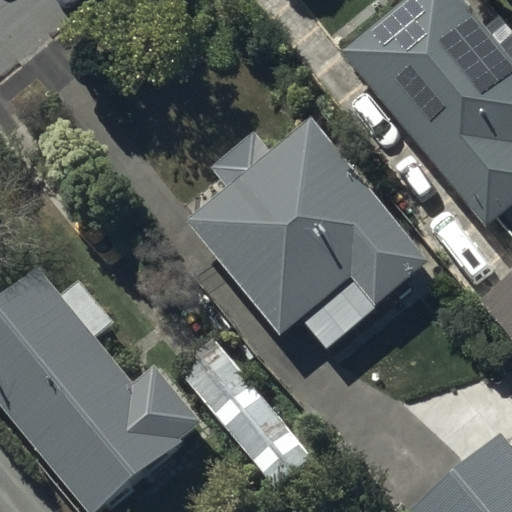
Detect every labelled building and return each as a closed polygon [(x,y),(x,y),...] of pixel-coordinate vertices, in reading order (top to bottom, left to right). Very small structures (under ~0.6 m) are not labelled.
[(511,72),(451,0),(422,0),(343,67),(492,242),(511,224),(511,72)] [(432,275),(315,132),(274,166),(257,145),(212,182),(230,204),(188,238),(282,352),(354,293),(377,320),(432,275)] [(40,284),(0,317),(0,417),(79,511),(99,511),(178,447),(176,444),(197,426),(149,369),(130,386),(102,353),(121,337),(76,283),(54,301),(40,284)] [(511,294),(484,319),(511,352),(511,294)] [(216,348),(176,381),(277,501),(316,467),(216,348)] [(511,511),(511,451),(504,442),(416,511),(511,511)]
